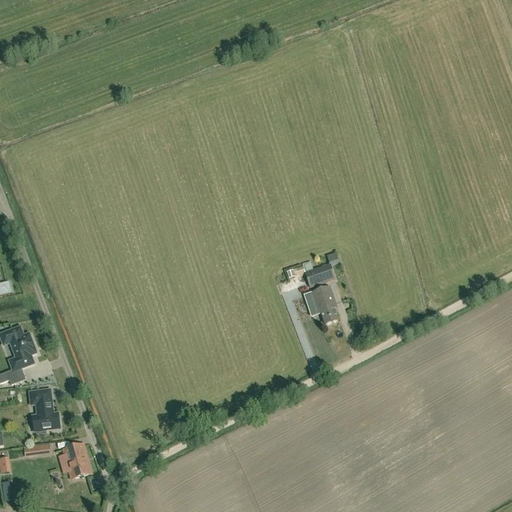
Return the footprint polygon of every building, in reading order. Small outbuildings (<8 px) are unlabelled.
[(333,264),(341,261),(339,255),(331,257),(333,264)] [(309,289),(325,284),(334,281),(329,267),(305,275),(309,289)] [(295,278),(295,277),(293,272),(286,274),(288,280),(295,278)] [(9,283),(0,285),(0,297),(12,295),(9,283)] [(311,295),(304,297),(311,318),(318,316),(321,315),(325,327),(338,323),(334,310),(336,310),(332,298),(329,289),(311,295)] [(14,372),(21,370),(34,365),(30,356),(36,354),(32,345),(34,344),(32,337),(30,338),(29,336),(23,338),(20,329),(0,337),(4,346),(11,344),(17,360),(10,363),(14,372)] [(12,387),(16,385),(12,373),(7,374),(12,387)] [(60,430),(59,416),(58,414),(53,415),(51,391),(30,394),(31,407),(35,406),(37,417),(33,418),(35,434),(37,433),(37,436),(46,434),(46,432),(60,430)] [(0,445),(0,453),(14,453),(14,444),(0,445)] [(91,476),(87,461),(83,446),(62,452),(71,482),(91,476)] [(42,455),(41,448),(24,450),(25,457),(42,455)] [(0,457),(1,467),(11,467),(11,457),(0,457)] [(105,475),(92,479),(96,492),(109,488),(105,475)]
